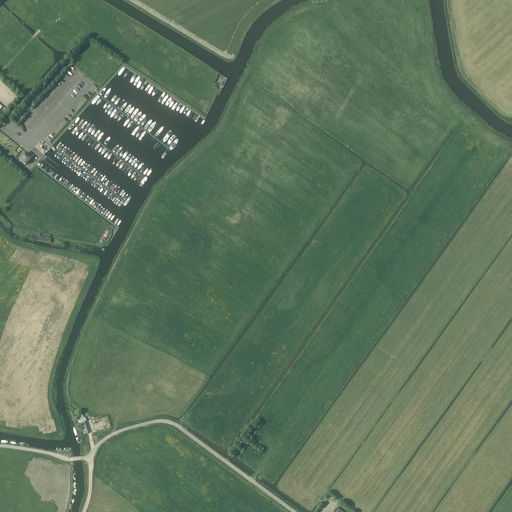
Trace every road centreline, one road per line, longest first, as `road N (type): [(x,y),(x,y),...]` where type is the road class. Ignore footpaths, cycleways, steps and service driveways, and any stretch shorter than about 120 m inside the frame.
road 1 (track): [(86,417),(69,397),(69,376),(110,276),(161,181),(206,141)]
road 2 (unclassified): [(294,511),(166,421),(111,435),(84,458)]
road 3 (track): [(326,0),(288,16),(264,39),(206,141)]
road 4 (track): [(511,141),(443,81),(427,0)]
